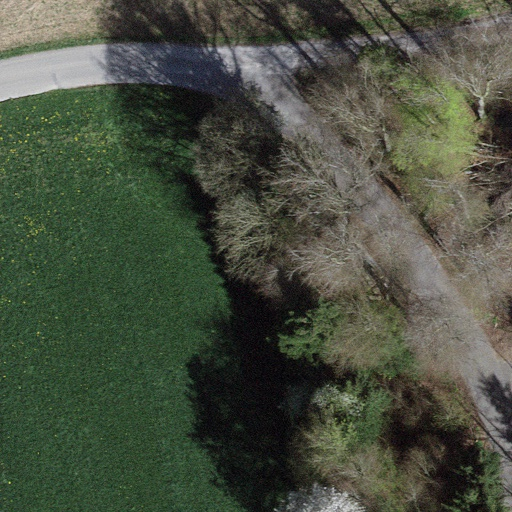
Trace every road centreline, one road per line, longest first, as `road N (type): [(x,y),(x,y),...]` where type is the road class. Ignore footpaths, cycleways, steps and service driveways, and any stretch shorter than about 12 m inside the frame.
road 1 (unclassified): [(511,427),(408,236),(249,66)]
road 2 (track): [(249,66),(511,25)]
road 3 (unclassified): [(0,77),(132,61),(249,66)]
